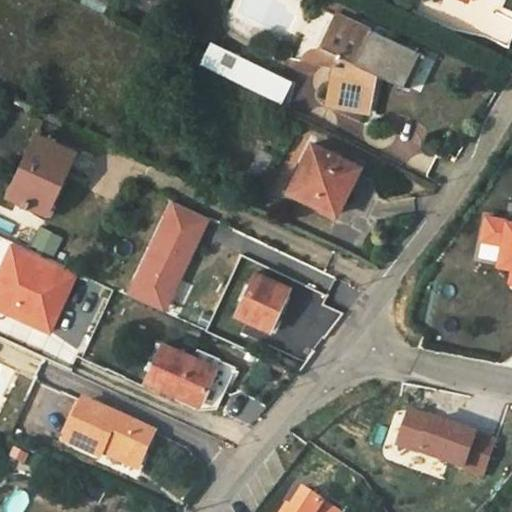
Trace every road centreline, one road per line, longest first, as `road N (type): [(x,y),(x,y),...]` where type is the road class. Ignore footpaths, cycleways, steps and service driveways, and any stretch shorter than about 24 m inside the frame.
road 1 (residential): [(335,347),(455,191),(511,101)]
road 2 (unknown): [(389,276),(120,152)]
road 3 (residential): [(204,511),(335,347)]
road 4 (residential): [(511,382),(335,347)]
